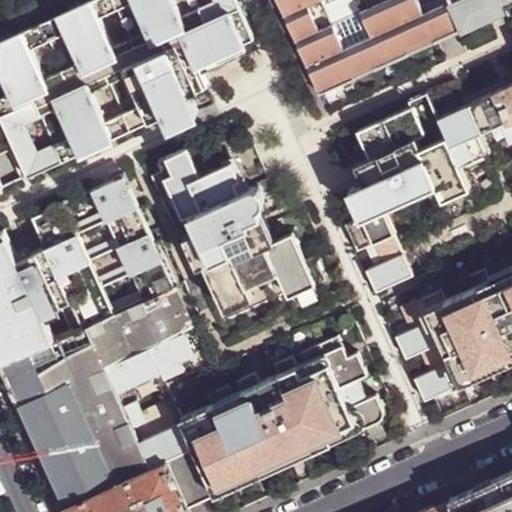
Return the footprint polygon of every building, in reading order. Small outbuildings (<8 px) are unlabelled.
[(257,38),(239,0),(93,0),(0,42),(0,62),(1,62),(14,92),(0,97),(0,109),(30,176),(167,115),(171,124),(201,110),(193,94),(209,87),(198,64),(257,38)] [(281,0),(323,91),(444,37),(435,17),(430,19),(423,4),(421,0),(281,0)] [(453,0),(431,0),(423,4),(430,19),(435,17),(444,37),(459,30),(451,12),(457,8),(453,0)] [(453,0),(457,8),(451,12),(459,30),(505,9),(500,0),(453,0)] [(511,85),(441,117),(434,120),(427,105),(417,110),(415,105),(414,106),(360,130),(372,157),(381,176),(366,182),(351,189),(363,217),(348,224),(360,250),(377,242),(386,262),(369,269),(379,291),(416,275),(385,207),(438,183),(445,199),(472,187),(462,165),(488,154),(478,134),(501,124),(511,143),(511,142),(511,85)] [(411,100),(414,106),(415,105),(417,110),(427,105),(434,120),(441,117),(430,92),(411,100)] [(176,170),(168,174),(156,180),(182,239),(194,234),(211,270),(199,276),(216,314),(255,297),(250,286),(280,272),(300,316),(331,302),(322,283),(328,280),(317,255),(307,260),(295,233),(277,241),(261,206),(264,204),(267,200),(267,196),(266,191),(262,187),(258,186),(253,186),(248,188),(235,160),(203,174),(190,146),(169,156),(176,170)] [(169,156),(161,160),(168,174),(176,170),(169,156)] [(358,163),(366,182),(381,176),(372,157),(358,163)] [(7,229),(0,231),(0,358),(51,472),(67,508),(154,469),(142,443),(136,429),(127,408),(120,394),(109,368),(108,366),(195,327),(126,175),(96,189),(106,211),(109,219),(117,238),(121,246),(129,264),(133,273),(141,290),(111,304),(103,286),(99,277),(91,260),(88,251),(79,232),(76,225),(66,202),(35,216),(49,246),(20,259),(7,229)] [(106,211),(76,225),(79,232),(109,219),(106,211)] [(117,238),(88,251),(91,260),(121,246),(117,238)] [(511,350),(511,257),(496,264),(501,275),(495,278),(490,267),(471,276),(476,287),(480,295),(455,307),(451,298),(447,289),(408,306),(417,327),(402,334),(412,356),(427,349),(436,369),(421,376),(431,398),(468,382),(463,372),(511,350)] [(129,264),(99,277),(103,286),(133,273),(129,264)] [(476,287),(451,298),(455,307),(480,295),(476,287)] [(187,333),(109,368),(120,394),(165,374),(168,380),(187,371),(184,362),(197,356),(187,333)] [(142,443),(154,469),(170,461),(191,508),(232,490),(338,443),(380,424),(385,419),(386,416),(387,410),(380,395),(370,400),(362,380),(372,376),(362,353),(352,358),(342,337),(306,353),(310,362),(301,366),(297,357),(278,365),(282,374),(263,383),(259,374),(241,382),(245,391),(236,395),(232,386),(213,394),(217,403),(184,418),(186,423),(142,443)] [(511,350),(463,372),(468,382),(511,361),(511,350)] [(140,401),(127,408),(136,429),(150,423),(140,401)] [(154,469),(67,508),(68,511),(193,511),(191,508),(170,461),(154,469)] [(511,511),(511,470),(496,478),(451,498),(457,511),(511,511)] [(420,511),(457,511),(451,498),(420,511)]
